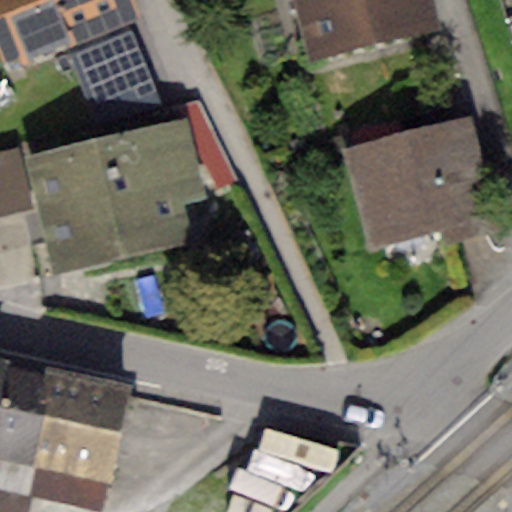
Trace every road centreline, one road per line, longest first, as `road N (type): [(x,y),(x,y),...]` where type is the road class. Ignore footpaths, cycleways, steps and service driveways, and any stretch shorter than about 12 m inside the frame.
road 1 (residential): [(346,397),(163,0)]
road 2 (residential): [(0,328),(346,397)]
road 3 (residential): [(426,413),(511,323)]
